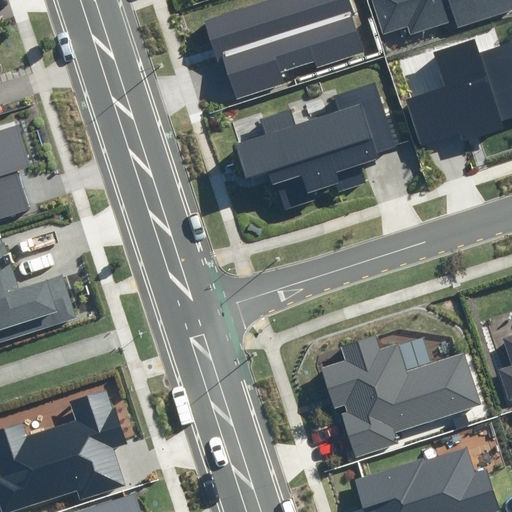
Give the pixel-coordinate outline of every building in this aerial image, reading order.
[(355,0),(270,0),(204,22),(220,68),(224,66),(236,100),(284,84),(281,73),(314,63),(316,68),(365,52),(353,15),(360,13),(355,0)] [(511,0),(375,0),(385,31),(406,25),(410,35),(456,20),(459,27),(511,9),(511,0)] [(444,86),(405,99),(422,150),(458,138),(460,144),(505,128),(502,120),(511,116),(511,44),(478,56),(474,43),(435,57),(444,86)] [(403,152),(378,77),(327,94),(332,108),(298,120),(293,105),(257,117),(262,133),(234,142),(246,177),(270,169),(274,181),(280,178),(289,204),(313,196),(311,189),(335,181),(339,191),(368,182),(362,165),(403,152)] [(0,219),(30,210),(16,168),(30,163),(18,128),(0,134),(0,219)] [(1,243),(0,243),(0,342),(79,317),(65,275),(16,291),(1,243)] [(510,366),(497,370),(508,402),(511,400),(511,336),(501,340),(510,366)] [(349,360),(323,368),(336,411),(342,406),(355,450),(393,439),(391,431),(481,404),(465,351),(407,368),(399,342),(381,348),(379,340),(346,350),(349,360)] [(25,420),(0,428),(0,507),(1,511),(11,511),(78,491),(80,499),(125,485),(112,445),(124,442),(106,388),(68,401),(74,420),(29,434),(25,420)] [(467,446),(356,480),(365,511),(492,511),(498,510),(485,469),(475,472),(467,446)] [(142,511),(137,492),(72,511),(142,511)]
